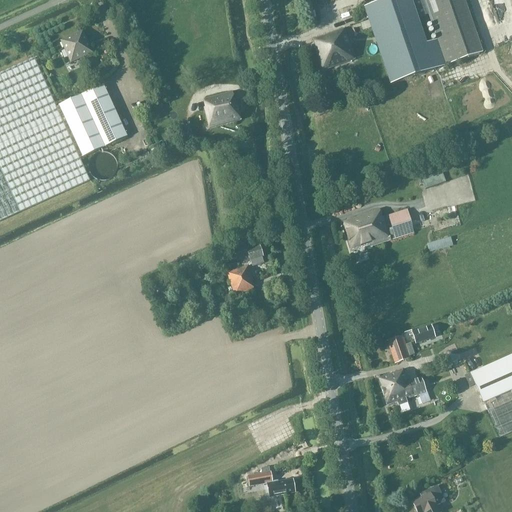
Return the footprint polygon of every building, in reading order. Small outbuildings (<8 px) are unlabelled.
[(430,56),(411,2),(416,0),(423,0),(446,66),(482,53),(463,0),(386,0),(370,6),(392,69),(430,56)] [(344,29),(313,40),(316,49),(314,50),(321,71),(354,60),(344,29)] [(93,53),(83,30),(60,41),(71,63),(93,53)] [(82,158),(58,106),(56,107),(34,58),(0,73),(0,220),(89,180),(80,159),(82,158)] [(58,106),(82,158),(127,137),(103,85),(58,106)] [(207,130),(241,121),(237,100),(235,100),(233,92),(203,100),(204,108),(201,109),(207,130)] [(192,135),(189,125),(176,130),(182,149),(190,147),(187,136),(192,135)] [(117,171),(117,168),(117,165),(116,163),(115,160),(113,158),(110,155),(107,153),(102,152),(99,152),(96,153),(92,156),(90,158),(88,161),(86,165),(86,167),(86,171),(87,173),(89,176),(90,178),(93,181),(96,182),(101,183),(104,183),(107,182),(110,181),(112,179),(115,176),(116,174),(117,171)] [(421,178),(425,189),(445,182),(441,170),(421,178)] [(390,240),(413,233),(406,210),(382,217),(380,211),(379,211),(379,210),(341,222),(350,254),(390,241),(390,240)] [(429,252),(453,245),(450,238),(427,244),(429,252)] [(252,267),(264,264),(262,257),(263,257),(260,246),(246,250),(249,261),(250,261),(252,267)] [(234,296),(254,289),(252,282),(253,282),(248,266),(226,273),(234,296)] [(412,333),(415,344),(434,338),(431,326),(412,333)] [(411,358),(408,351),(402,335),(386,340),(394,363),(411,358)] [(483,403),(511,390),(511,354),(470,373),(483,403)] [(407,383),(403,369),(378,379),(382,390),(391,387),(392,389),(407,384),(407,383)] [(391,387),(382,390),(387,406),(397,402),(398,407),(407,403),(406,399),(426,392),(421,378),(407,383),(407,384),(392,389),(391,387)] [(511,390),(483,403),(499,438),(511,432),(511,390)] [(249,487),(267,483),(270,497),(295,493),(293,480),(277,483),(277,481),(272,482),(270,473),(247,477),(249,487)] [(438,511),(436,506),(445,501),(437,485),(420,494),(421,497),(412,501),(417,511),(440,511),(440,510),(438,511)]
